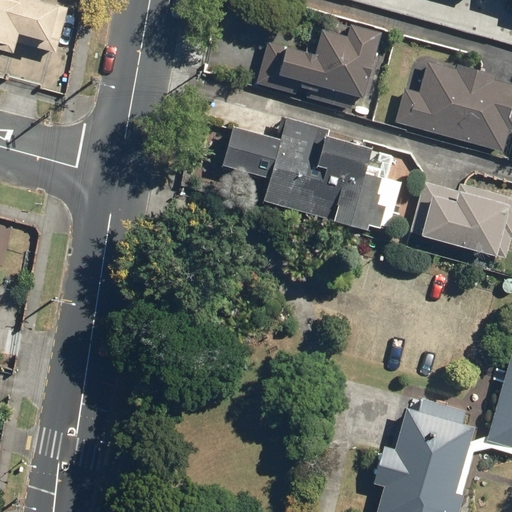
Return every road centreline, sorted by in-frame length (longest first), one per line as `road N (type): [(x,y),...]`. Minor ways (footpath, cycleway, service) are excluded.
road 1 (secondary): [(54,511),(117,173)]
road 2 (secondary): [(117,173),(148,0)]
road 3 (residential): [(0,146),(117,173)]
